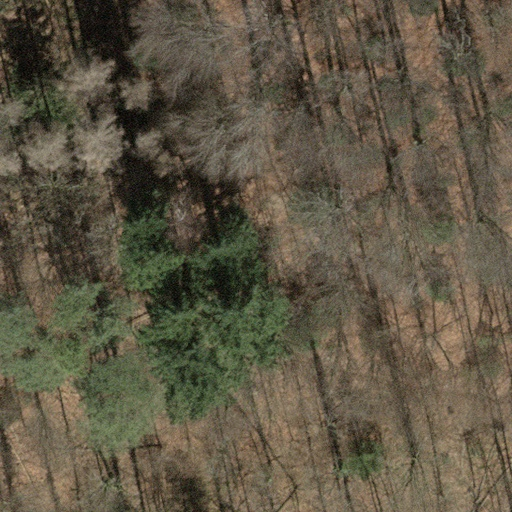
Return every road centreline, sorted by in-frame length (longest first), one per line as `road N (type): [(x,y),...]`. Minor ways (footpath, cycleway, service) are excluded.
road 1 (motorway): [(179,0),(222,511)]
road 2 (motorway): [(432,511),(402,0)]
